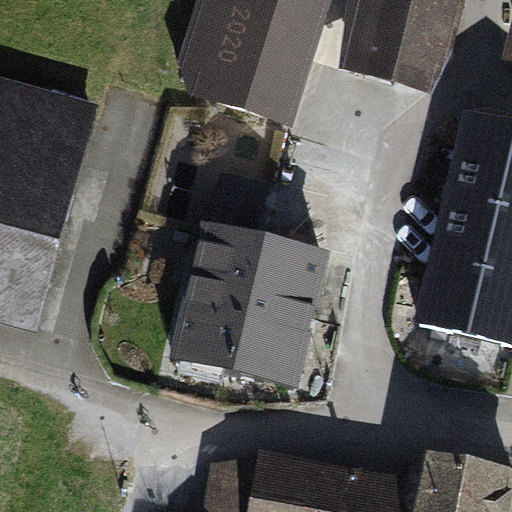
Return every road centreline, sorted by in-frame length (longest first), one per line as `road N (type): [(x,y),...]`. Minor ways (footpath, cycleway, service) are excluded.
road 1 (residential): [(482,85),(405,142),(366,321),(375,422)]
road 2 (residential): [(156,413),(220,429),(375,422)]
road 3 (residential): [(375,422),(511,424)]
